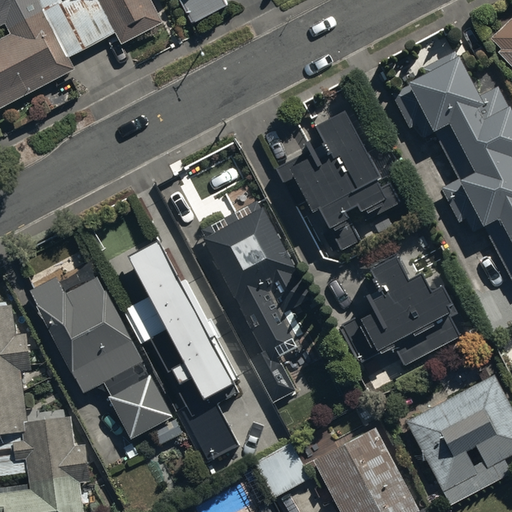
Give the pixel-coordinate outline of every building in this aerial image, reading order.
[(70,64),(36,0),(0,0),(0,31),(6,28),(12,40),(0,46),(0,113),(75,75),(70,64)] [(36,0),(70,64),(119,39),(124,50),(162,30),(146,0),(68,0),(71,5),(62,10),(56,0),(36,0)] [(181,0),(194,25),(228,8),(224,0),(181,0)] [(501,47),(496,51),(511,66),(511,15),(490,36),(501,47)] [(426,139),(435,135),(457,177),(441,185),(459,220),(466,217),(474,230),(485,224),(511,276),(511,157),(510,154),(511,152),(511,107),(501,86),(480,97),(456,50),(409,75),(413,84),(390,96),(408,129),(418,124),(426,139)] [(341,263),(366,251),(345,208),(358,202),(366,219),(403,202),(393,180),(404,175),(386,137),(369,146),(348,102),(313,118),(325,142),(276,166),(323,257),(341,263)] [(200,229),(264,346),(249,354),(274,400),(296,388),(278,356),(302,343),(297,333),(301,331),(289,308),(312,295),(263,205),(260,206),(256,199),(200,229)] [(169,367),(174,364),(184,385),(179,387),(188,404),(178,409),(202,458),(237,441),(217,399),(231,393),(236,376),(216,337),(220,335),(210,314),(206,316),(184,273),(178,276),(158,236),(129,250),(151,295),(123,308),(139,340),(152,333),(169,367)] [(404,362),(459,333),(449,315),(459,310),(443,279),(430,286),(420,266),(410,272),(398,248),(370,263),(380,281),(365,289),(373,305),(340,323),(360,361),(394,343),(404,362)] [(160,442),(182,431),(91,263),(61,279),(58,274),(30,288),(42,310),(32,316),(43,337),(52,331),(84,390),(105,379),(112,391),(109,392),(131,434),(150,424),(160,442)] [(27,417),(21,367),(32,366),(27,330),(16,331),(12,301),(0,302),(0,471),(26,468),(28,482),(0,485),(0,511),(83,511),(79,478),(90,477),(85,442),(75,443),(70,411),(27,417)] [(511,405),(497,375),(407,419),(449,506),(511,476),(511,473),(504,457),(511,453),(511,405)] [(410,511),(418,508),(375,425),(313,458),(341,511),(410,511)] [(310,477),(289,438),(253,458),(274,497),(310,477)]
